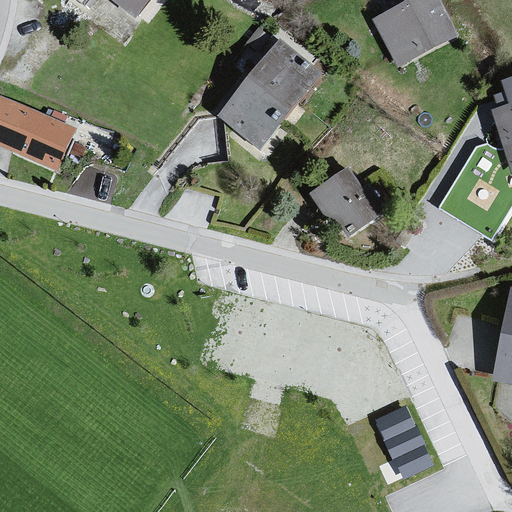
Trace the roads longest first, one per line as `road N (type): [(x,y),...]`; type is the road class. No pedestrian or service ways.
road 1 (residential): [(0,195),(225,249),(403,305),(511,511)]
road 2 (unknown): [(364,290),(511,268)]
